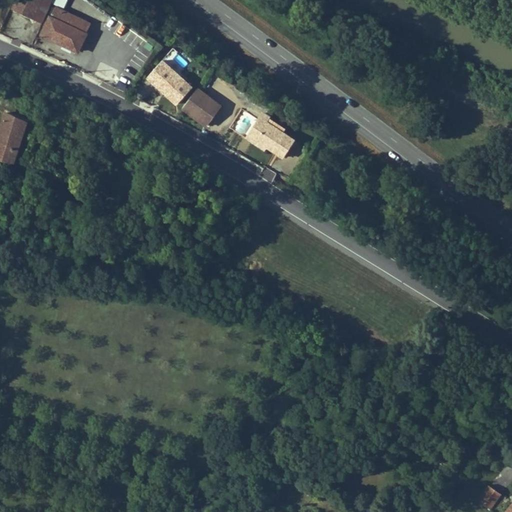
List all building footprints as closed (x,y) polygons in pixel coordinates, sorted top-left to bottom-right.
[(42,0),(15,0),(12,7),(35,17),(42,0)] [(43,20),(51,0),(42,0),(35,17),(43,20)] [(89,18),(56,2),(49,17),(41,31),(61,41),(79,50),(89,31),(84,28),(89,18)] [(146,76),(176,103),(194,82),(164,55),(146,76)] [(198,91),(183,111),(207,130),(222,110),(198,91)] [(8,107),(0,133),(0,155),(14,162),(28,119),(8,107)] [(256,141),(267,119),(269,115),(262,112),(247,142),(254,146),(256,141)] [(256,141),(269,148),(287,157),(298,135),(283,127),(285,123),(269,115),(267,119),(256,141)] [(269,148),(256,141),(254,146),(267,152),(269,148)] [(489,508),(502,494),(491,484),(478,498),(489,508)]
